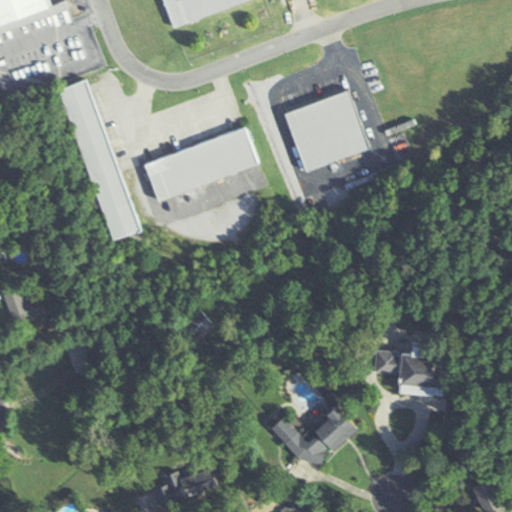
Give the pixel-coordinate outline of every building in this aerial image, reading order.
[(0,0),(0,33),(63,11),(60,3),(41,9),(37,0),(0,0)] [(158,0),(169,27),(241,0),(158,0)] [(56,90),(107,240),(137,230),(85,80),(56,90)] [(365,152),(347,91),(281,110),(300,171),(365,152)] [(140,161),(152,199),(257,166),(245,128),(140,161)] [(38,314),(25,279),(0,288),(0,290),(12,324),(38,314)] [(191,341),(211,325),(200,311),(180,326),(191,341)] [(394,392),(443,395),(446,350),(407,347),(407,352),(374,349),(372,374),(395,376),(394,392)] [(309,469),(354,428),(333,405),(306,430),(294,417),(287,424),(280,416),(269,426),(309,469)] [(161,478),(169,502),(211,487),(203,464),(161,478)] [(468,485),(480,511),(504,511),(489,476),(468,485)]
